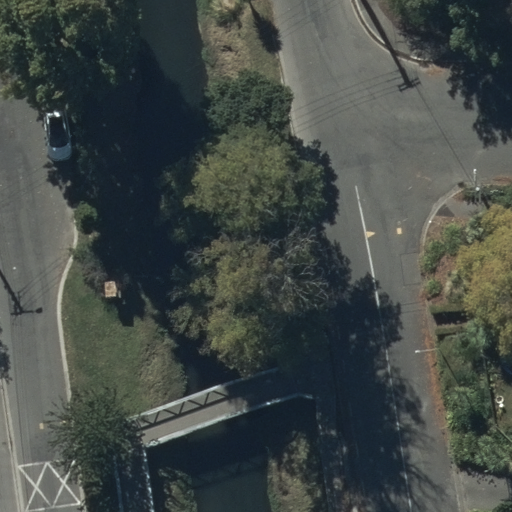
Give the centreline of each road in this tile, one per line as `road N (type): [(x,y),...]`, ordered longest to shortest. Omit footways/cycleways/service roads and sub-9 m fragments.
road 1 (unclassified): [(1,0),(31,169),(63,511)]
road 2 (residential): [(355,124),(413,511)]
road 3 (unclassified): [(355,124),(511,128)]
road 4 (unclassified): [(329,0),(355,124)]
